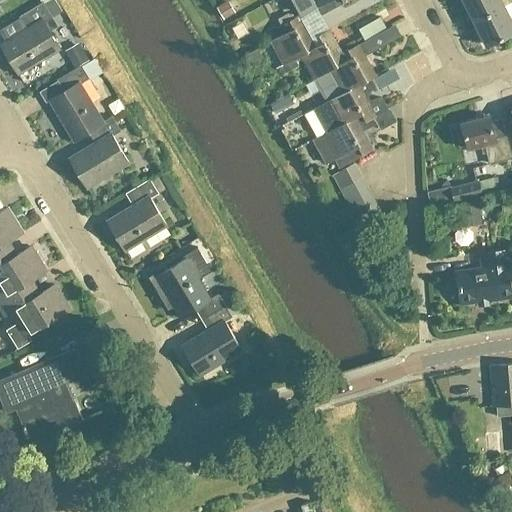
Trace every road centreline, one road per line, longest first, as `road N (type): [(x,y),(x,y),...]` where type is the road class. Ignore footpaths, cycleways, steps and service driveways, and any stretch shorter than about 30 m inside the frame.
road 1 (residential): [(27,152),(201,442)]
road 2 (unclassified): [(201,442),(401,370),(511,347)]
road 3 (residential): [(418,282),(411,118),(421,103),(461,81)]
road 4 (unclassified): [(65,503),(201,442)]
